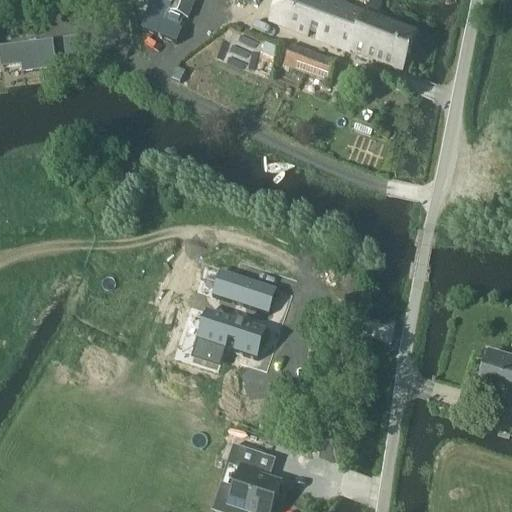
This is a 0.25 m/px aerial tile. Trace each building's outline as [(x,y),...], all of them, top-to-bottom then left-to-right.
[(179,39),(194,0),(154,0),(142,30),(160,37),(162,32),(179,39)] [(402,76),(417,37),(375,20),(381,5),(368,0),(366,0),(361,15),(322,0),(280,0),(271,24),(351,55),(350,56),(402,76)] [(33,61),(51,58),(49,42),(30,45),(31,52),(0,56),(0,73),(34,69),(33,61)] [(290,46),(283,65),(329,83),(337,64),(290,46)] [(221,273),(212,298),(269,317),(278,292),(221,273)] [(207,314),(193,357),(221,366),(224,358),(227,351),(226,350),(229,342),(238,345),(236,350),(235,354),(243,357),(243,358),(258,363),(268,333),(216,316),(216,317),(207,314)] [(511,359),(490,354),(479,394),(511,403),(511,359)] [(221,486),(212,511),(271,511),(280,486),(269,482),(276,462),(233,448),(227,467),(241,471),(234,490),(221,486)]
